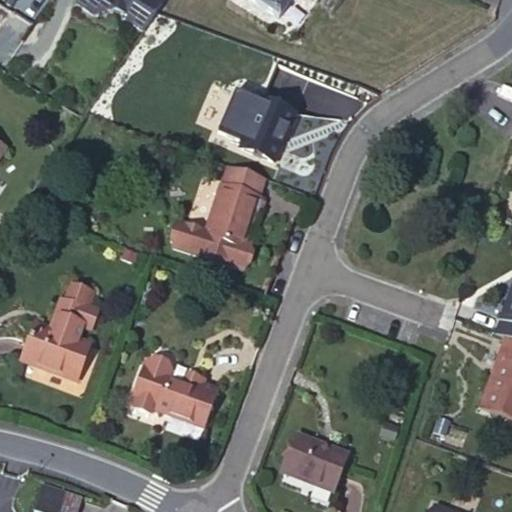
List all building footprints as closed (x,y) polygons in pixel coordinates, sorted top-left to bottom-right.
[(82,0),(77,8),(93,19),(99,11),(130,20),(128,25),(144,35),(164,7),(153,0),(82,0)] [(246,0),(278,22),(292,0),(246,0)] [(296,119),(261,104),(260,108),(235,97),(217,137),(242,148),(240,154),(275,169),(296,119)] [(228,171),(222,191),(259,202),(264,184),(228,171)] [(258,204),(259,202),(222,191),(222,192),(218,193),(216,199),(219,202),(208,237),(179,228),(179,231),(174,233),(170,245),(172,250),(172,253),(200,262),(201,259),(213,263),(212,265),(243,275),(243,273),(248,270),(252,258),(250,253),(251,251),(243,248),(254,216),(258,217),(261,215),(263,208),(262,205),(258,204)] [(511,282),(492,336),(503,341),(511,343),(511,282)] [(50,334),(35,329),(21,366),(76,386),(89,348),(77,344),(80,335),(76,334),(78,330),(92,335),(99,315),(89,312),(94,297),(71,289),(65,305),(61,304),(53,326),(58,328),(55,336),(50,334)] [(511,343),(503,341),(477,411),(511,424),(511,343)] [(203,434),(217,394),(203,388),(204,384),(189,378),(185,389),(169,383),(171,376),(168,368),(153,363),(145,367),(130,407),(133,413),(149,419),(156,416),(203,434)] [(344,460),(296,438),(281,477),(329,496),(344,460)] [(80,511),(83,503),(45,491),(37,511),(80,511)]
